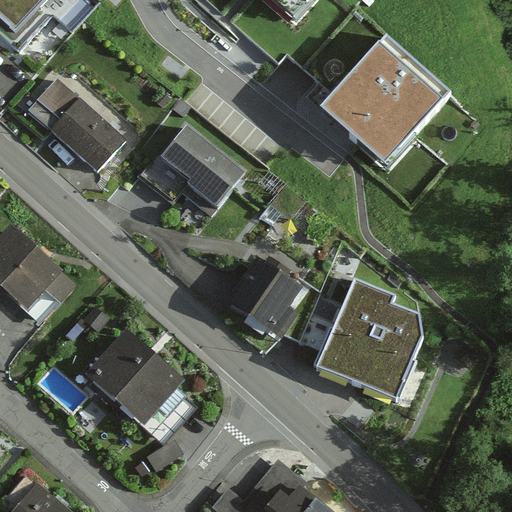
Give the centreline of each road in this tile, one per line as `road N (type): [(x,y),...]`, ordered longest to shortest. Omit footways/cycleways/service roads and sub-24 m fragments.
road 1 (tertiary): [(0,151),(272,397)]
road 2 (residential): [(145,0),(163,30),(336,165)]
road 3 (tertiary): [(272,397),(392,511)]
road 4 (residential): [(119,511),(0,402)]
road 5 (residential): [(272,397),(172,511)]
